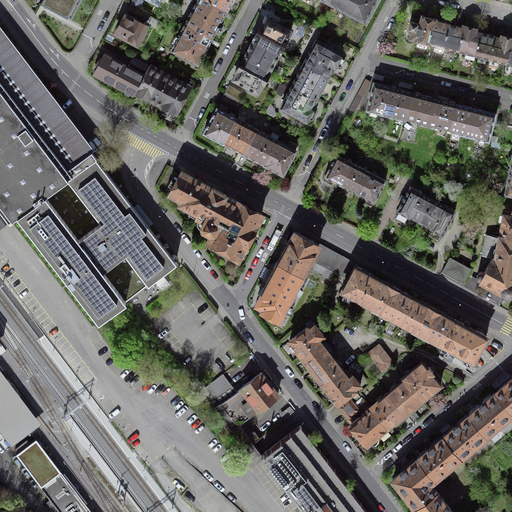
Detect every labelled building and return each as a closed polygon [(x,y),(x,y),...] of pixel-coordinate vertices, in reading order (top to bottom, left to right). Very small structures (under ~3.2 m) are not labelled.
[(42,0),(41,3),(44,5),(71,19),(81,0),(42,0)] [(227,10),(227,9),(209,0),(197,0),(182,31),(208,45),(209,44),(208,44),(217,27),(226,10),(227,10)] [(209,0),(227,9),(232,0),(209,0)] [(330,0),(329,3),(365,21),(376,0),(330,0)] [(130,7),(128,10),(148,20),(151,14),(131,3),(130,7)] [(125,16),(116,32),(136,43),(139,38),(143,40),(147,32),(143,30),(146,25),(133,18),(132,20),(131,19),(125,16)] [(428,43),(434,19),(423,16),(421,24),(416,23),(410,21),(408,29),(413,30),(410,38),(418,40),(428,43)] [(262,24),(255,37),(281,51),(288,38),(287,38),(291,31),(272,21),(266,17),(262,24)] [(442,52),(449,25),(440,22),(435,21),(435,19),(434,19),(428,43),(429,43),(436,45),(435,50),(442,52)] [(92,151),(94,149),(0,25),(0,211),(9,223),(17,217),(96,159),(97,158),(92,151)] [(458,50),(464,26),(463,28),(458,27),(449,25),(442,52),(449,53),(450,48),(458,50)] [(475,55),(481,33),(475,31),(476,29),(470,27),(464,26),(458,50),(466,53),(465,57),(474,60),(475,55)] [(198,64),(208,45),(182,31),(171,50),(185,57),(198,64)] [(495,37),(490,35),(481,33),(475,55),(490,59),(495,37)] [(501,38),(495,37),(490,59),(489,64),(498,66),(499,61),(506,63),(511,41),(511,38),(508,37),(502,36),(501,38)] [(281,51),(255,37),(254,38),(255,38),(254,40),(244,58),(243,58),(270,72),(269,71),(280,52),(281,51)] [(305,63),(328,75),(333,66),(334,67),(341,54),(329,47),(317,41),(305,63)] [(94,73),(134,94),(144,75),(128,66),(128,65),(125,64),(122,62),(121,63),(104,54),(94,73)] [(262,86),(270,72),(243,58),(236,72),(237,72),(233,79),(239,82),(258,92),(262,85),(262,86)] [(317,97),(327,78),(328,75),(305,63),(293,85),(317,97)] [(149,97),(162,73),(152,68),(149,66),(144,75),(134,94),(141,98),(143,94),(149,97)] [(160,108),(175,80),(172,78),(162,73),(149,97),(156,100),(153,105),(160,108)] [(368,73),(350,107),(354,109),(372,75),(370,74),(368,73)] [(179,82),(175,80),(160,108),(167,112),(170,108),(176,111),(189,87),(179,82)] [(367,109),(406,119),(413,92),(393,87),(374,82),(367,109)] [(286,86),(280,83),(275,91),(281,94),(283,90),(286,86)] [(317,97),(293,85),(281,107),(293,113),(305,120),(307,117),(312,120),(316,112),(311,110),(312,107),(312,106),(317,97)] [(240,92),(229,86),(225,93),(236,99),(240,92)] [(435,98),(413,92),(406,119),(449,130),(456,103),(435,98)] [(236,99),(225,93),(223,96),(222,100),(235,107),(239,100),(236,99)] [(456,103),(449,130),(488,140),(495,113),(476,108),(456,103)] [(223,142),(236,118),(233,116),(217,108),(204,133),(223,142)] [(257,129),(236,118),(223,142),(223,143),(223,142),(241,151),(244,153),(257,129)] [(264,165),(278,140),(257,129),(244,153),(246,154),(264,164),(264,165)] [(280,141),(278,140),(264,165),(283,174),(296,150),(280,141)] [(342,185),(353,163),(350,161),(337,154),(325,176),(326,177),(324,181),(331,185),(333,180),(342,185)] [(141,218),(96,159),(17,217),(98,322),(176,262),(141,218)] [(357,193),(369,171),(366,169),(353,163),(342,185),(343,185),(357,193)] [(196,217),(213,187),(210,186),(182,171),(180,175),(175,172),(168,186),(173,189),(172,189),(172,192),(174,195),(182,199),(180,203),(198,213),(196,217)] [(372,173),(369,171),(357,193),(366,198),(363,202),(371,206),(373,201),(374,202),(386,180),(372,173)] [(420,222),(433,199),(422,193),(422,192),(410,186),(404,198),(397,210),(399,211),(395,217),(405,222),(408,216),(409,216),(410,216),(420,222)] [(222,216),(232,198),(216,189),(213,187),(196,217),(204,222),(201,228),(212,234),(209,239),(209,240),(219,221),(217,220),(220,215),(222,216)] [(229,224),(250,235),(252,233),(262,214),(232,198),(222,216),(231,221),(229,224)] [(443,205),(433,199),(420,222),(431,227),(431,228),(432,229),(429,235),(438,240),(441,233),(442,234),(449,222),(455,210),(444,204),(443,205)] [(511,212),(504,210),(500,235),(511,237),(511,210),(511,212)] [(249,238),(250,235),(229,224),(228,226),(219,221),(209,240),(215,243),(213,245),(238,259),(249,238)] [(291,239),(278,262),(303,275),(311,259),(327,268),(323,275),(328,278),(332,271),(345,278),(353,264),(353,263),(295,231),(291,239)] [(511,237),(500,235),(499,236),(486,234),(482,255),(492,257),(484,272),(483,272),(482,272),(481,272),(480,272),(479,272),(477,276),(477,277),(477,278),(478,279),(479,280),(480,280),(496,289),(506,294),(507,295),(508,295),(509,295),(510,295),(511,294),(511,237)] [(450,257),(442,271),(453,277),(463,283),(471,268),(450,257)] [(303,275),(278,262),(277,264),(269,279),(294,292),(303,275)] [(353,264),(345,278),(348,279),(355,265),(353,264)] [(342,290),(363,301),(376,276),(355,265),(349,277),(348,279),(342,290)] [(363,301),(380,310),(393,285),(391,283),(388,282),(387,282),(376,276),(363,301)] [(281,315),(294,292),(269,279),(268,281),(256,303),(265,308),(264,311),(277,318),(279,314),(281,315)] [(393,285),(380,310),(400,321),(414,296),(399,289),(399,288),(396,287),(393,285)] [(400,321),(421,332),(434,307),(431,305),(428,304),(414,296),(400,321)] [(437,309),(434,307),(421,332),(441,343),(454,318),(440,311),(440,310),(437,309)] [(304,325),(313,317),(308,312),(299,319),(304,325)] [(454,318),(441,343),(473,360),(487,336),(485,335),(484,332),(480,330),(478,331),(466,325),(454,318)] [(295,348),(302,356),(322,341),(320,338),(324,335),(313,322),(310,324),(289,340),(291,342),(290,345),(293,347),(295,348)] [(344,370),(322,341),(302,356),(306,362),(306,366),(309,366),(312,370),(317,376),(316,379),(320,380),(324,386),(344,370)] [(379,343),(367,353),(382,372),(394,362),(386,353),(379,343)] [(403,376),(423,399),(441,383),(432,373),(433,373),(433,371),(431,369),(430,367),(428,367),(427,367),(422,361),(403,376)] [(344,370),(324,386),(331,395),(331,397),(333,400),(335,400),(336,400),(337,402),(343,397),(361,384),(354,375),(351,372),(348,375),(344,370)] [(261,372),(236,391),(223,374),(200,391),(232,434),(243,450),(258,438),(253,432),(251,433),(242,422),(278,394),(269,383),(261,372)] [(387,392),(405,413),(407,412),(423,399),(403,376),(404,378),(387,392)] [(511,412),(511,377),(495,392),(511,412)] [(370,406),(387,427),(395,420),(396,421),(403,415),(405,413),(387,392),(370,406)] [(469,414),(486,434),(511,412),(495,392),(482,403),(469,414)] [(340,409),(343,413),(354,403),(349,396),(345,400),(339,404),(337,406),(340,409)] [(345,416),(348,420),(354,415),(360,410),(354,403),(343,413),(345,416)] [(378,435),(387,427),(370,406),(365,411),(366,412),(357,419),(351,424),(359,433),(367,443),(368,444),(369,444),(370,445),(371,445),(372,445),(373,445),(374,445),(375,444),(376,444),(377,443),(377,442),(378,441),(378,440),(379,439),(379,438),(378,437),(378,436),(378,435)] [(456,425),(444,436),(461,456),(486,434),(469,414),(456,425)] [(348,420),(351,424),(357,419),(354,415),(348,420)] [(304,511),(367,511),(340,476),(301,425),(261,456),(304,511)] [(435,478),(461,456),(444,436),(431,446),(418,457),(435,478)] [(63,473),(36,438),(16,454),(56,506),(60,511),(92,511),(86,503),(87,502),(64,472),(63,473)] [(430,482),(435,478),(418,457),(403,470),(393,478),(415,507),(436,491),(430,482)] [(207,503),(217,511),(243,511),(219,490),(207,503)] [(452,511),(436,491),(415,507),(419,511),(452,511)]
